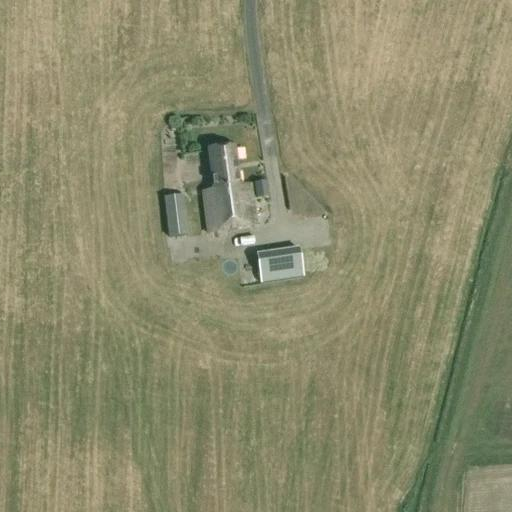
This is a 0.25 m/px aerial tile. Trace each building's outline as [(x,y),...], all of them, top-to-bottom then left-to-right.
[(209,237),(259,227),(260,227),(253,184),(244,186),(237,146),(208,150),(214,191),(203,192),(209,237)] [(258,200),(271,198),(268,183),(256,184),(258,200)] [(185,197),(165,200),(169,239),(189,237),(185,197)] [(302,278),(298,250),(255,256),(258,284),(302,278)] [(333,272),(333,295),(343,295),(343,272),(333,272)]
